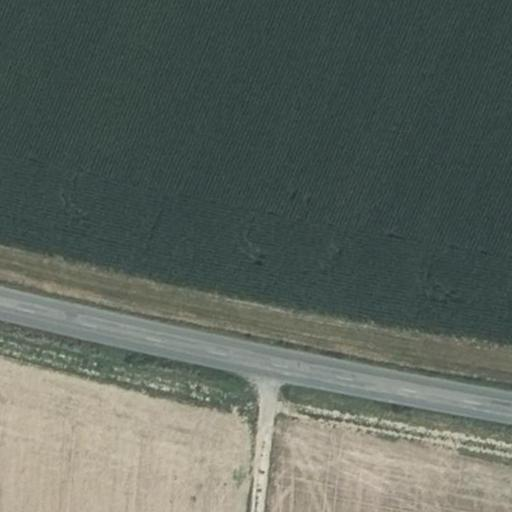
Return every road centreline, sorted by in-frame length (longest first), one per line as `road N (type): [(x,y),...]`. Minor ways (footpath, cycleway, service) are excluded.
road 1 (secondary): [(511,406),(275,365),(0,302)]
road 2 (track): [(275,365),(259,511)]
